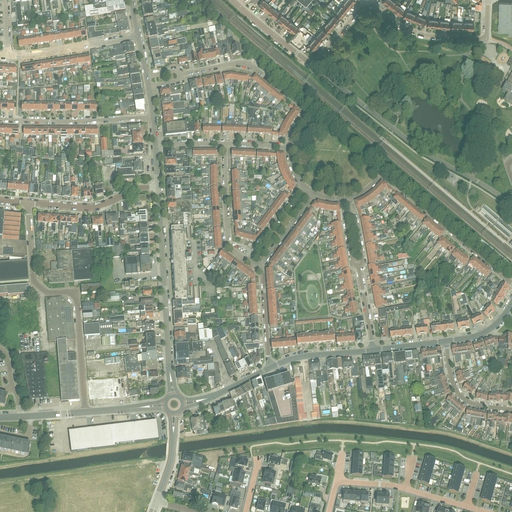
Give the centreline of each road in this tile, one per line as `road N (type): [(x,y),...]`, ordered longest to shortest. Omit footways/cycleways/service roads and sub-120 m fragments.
road 1 (residential): [(511,204),(420,150),(312,67)]
road 2 (residential): [(85,412),(75,296),(44,292),(33,281),(28,204)]
road 3 (residential): [(511,283),(384,176),(347,199)]
road 4 (residential): [(173,394),(157,186)]
road 5 (residential): [(287,146),(304,111),(264,76),(242,64),(184,74)]
road 6 (residential): [(0,118),(151,117)]
road 7 (residential): [(28,204),(96,205),(157,186)]
road 8 (residential): [(7,56),(137,35)]
road 9 (residential): [(227,142),(227,243),(243,258)]
road 10 (residential): [(478,40),(411,31),(366,2)]
